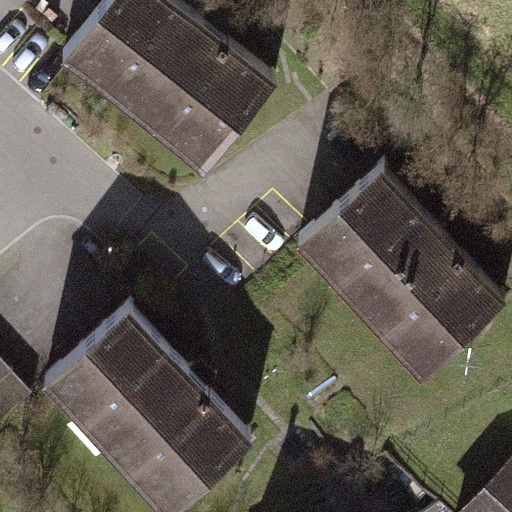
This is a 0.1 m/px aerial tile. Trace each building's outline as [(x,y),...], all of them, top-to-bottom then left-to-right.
[(187,0),(106,0),(66,49),(209,166),(282,76),(187,0)] [(378,153),(293,233),(420,368),(505,288),(378,153)] [(132,285),(32,368),(153,511),(166,511),(259,435),(132,285)] [(0,342),(0,422),(40,385),(0,342)] [(444,511),(437,505),(422,511),(511,511),(511,457),(458,511),(444,511)]
